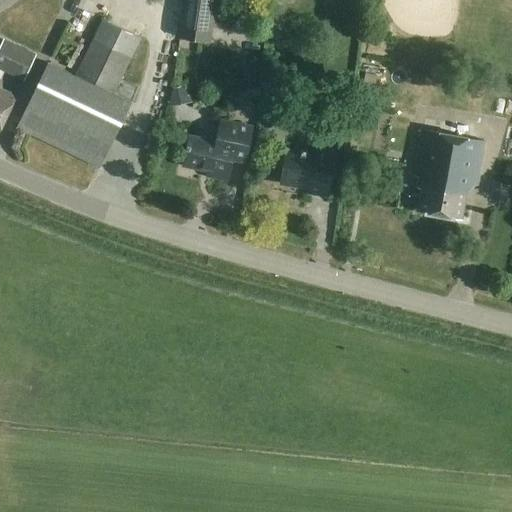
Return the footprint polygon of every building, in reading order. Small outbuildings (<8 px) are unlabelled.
[(210,41),(215,0),(185,0),(180,37),(210,41)] [(114,93),(141,37),(104,19),(77,76),(49,62),(18,127),(101,167),(132,102),(114,93)] [(0,71),(22,82),(36,53),(3,37),(0,44),(0,71)] [(278,112),(281,83),(260,82),(257,110),(278,112)] [(173,122),(212,124),(213,104),(185,103),(186,86),(174,85),(173,122)] [(0,129),(0,130),(17,97),(0,88),(0,129)] [(401,130),(415,130),(416,113),(402,112),(401,130)] [(246,162),(254,126),(222,119),(217,140),(190,133),(183,163),(208,169),(207,174),(229,179),(233,159),(246,162)] [(463,217),(467,192),(478,185),(485,142),(424,131),(416,177),(420,177),(419,187),(423,188),(419,210),(463,217)] [(302,152),(290,150),(291,144),(287,143),(282,183),(310,187),(309,193),(329,195),(335,151),(317,148),(316,153),(308,152),(308,150),(302,149),(302,152)]
